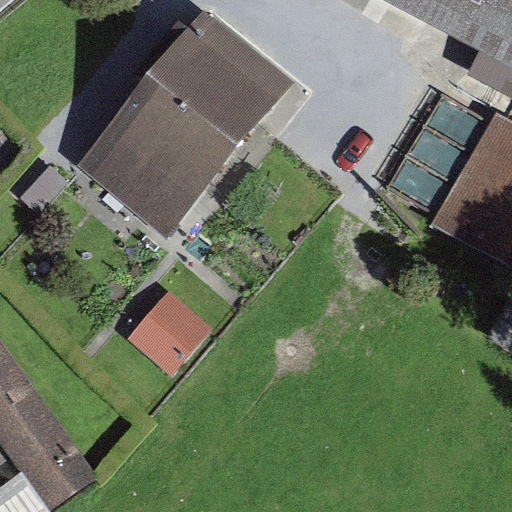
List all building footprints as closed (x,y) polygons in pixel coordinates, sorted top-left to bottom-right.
[(511,0),(365,0),(484,63),(476,78),(511,97),(511,0)] [(164,243),(288,93),(206,26),(82,176),(164,243)] [(511,135),(494,126),(435,233),(511,275),(511,135)] [(170,298),(129,346),(173,384),(214,336),(170,298)] [(0,442),(47,509),(98,473),(0,334),(0,442)]
